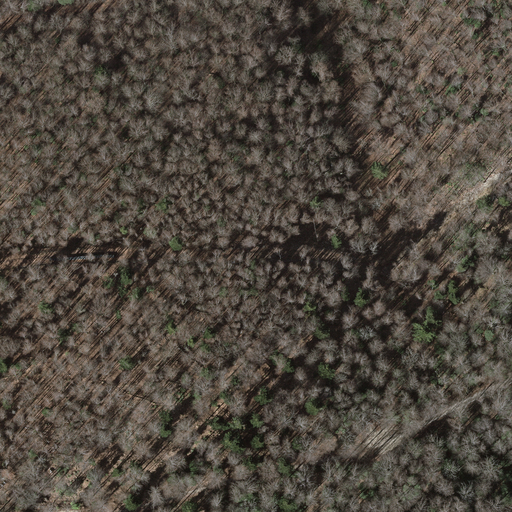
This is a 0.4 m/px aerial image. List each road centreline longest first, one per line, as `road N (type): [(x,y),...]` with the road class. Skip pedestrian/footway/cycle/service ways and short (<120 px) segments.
road 1 (track): [(511,173),(386,270),(309,251),(0,262)]
road 2 (track): [(108,511),(370,446),(511,379)]
road 3 (track): [(123,0),(0,25)]
